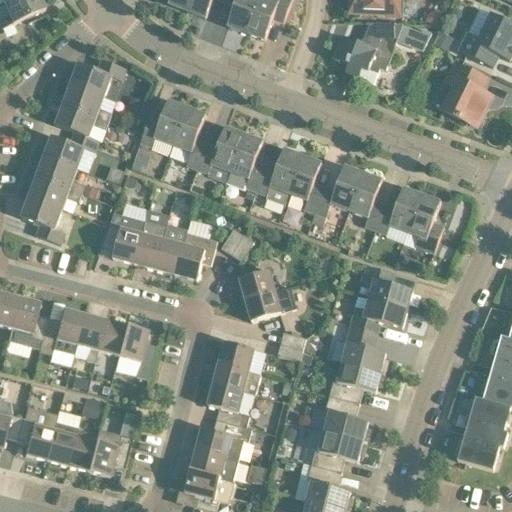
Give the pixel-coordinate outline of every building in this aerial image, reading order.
[(0,0),(0,2),(2,8),(20,0),(0,0)] [(0,35),(1,35),(0,34),(45,14),(38,0),(20,0),(2,8),(0,9),(0,35)] [(188,15),(193,0),(171,0),(169,8),(188,15)] [(225,5),(226,0),(193,0),(188,15),(206,22),(214,1),(225,5)] [(246,37),(260,0),(226,0),(225,5),(235,9),(228,30),(246,37)] [(264,0),(260,0),(246,37),(265,44),(273,24),(284,27),(294,1),(291,0),(272,0),(272,3),(264,0)] [(349,0),(349,16),(402,18),(402,6),(402,0),(349,0)] [(441,15),(436,15),(430,17),(427,20),(425,25),(439,31),(445,18),(441,15)] [(511,60),(511,27),(489,17),(477,41),(467,36),(458,55),(493,72),(499,60),(510,65),(511,60)] [(403,28),(386,27),(366,27),(366,29),(370,29),(370,40),(366,49),(343,41),(335,63),(348,69),(342,88),(344,88),(347,79),(356,82),(354,88),(384,99),(384,97),(373,93),(380,73),(386,75),(403,28)] [(432,36),(422,33),(421,36),(415,52),(423,55),(432,36)] [(435,50),(447,56),(453,44),(441,38),(435,50)] [(0,72),(4,78),(16,68),(9,58),(0,65),(0,72)] [(71,89),(104,101),(112,81),(122,85),(126,73),(102,64),(98,75),(79,68),(71,89)] [(488,83),(454,67),(445,86),(455,91),(443,115),(461,124),(462,121),(478,129),(493,100),(482,95),(488,83)] [(111,117),(100,113),(104,101),(71,89),(64,109),(108,126),(111,117)] [(141,114),(144,105),(130,100),(127,109),(141,114)] [(173,151),(187,112),(169,105),(161,126),(150,122),(141,148),(152,152),(155,144),(173,151)] [(105,133),(108,126),(64,109),(56,130),(75,137),(90,142),(90,141),(94,129),(105,133)] [(198,174),(207,149),(197,145),(206,119),(187,112),(173,151),(192,157),(187,170),(198,174)] [(230,177),(244,139),(226,132),(218,153),(207,149),(198,174),(209,179),(212,171),(230,177)] [(100,145),(90,141),(90,142),(75,137),(71,147),(52,140),(44,161),(78,173),(86,153),(96,157),(100,145)] [(257,196),(266,170),(256,167),(263,146),(244,139),(230,177),(248,184),(245,192),(257,196)] [(289,199),(303,161),(284,154),(277,174),(266,170),(257,196),(267,200),(271,192),(289,199)] [(145,177),(150,162),(138,157),(132,172),(145,177)] [(78,174),(78,173),(44,161),(37,181),(81,198),(86,188),(83,187),(74,184),(78,174)] [(315,218),(325,192),(314,188),(322,168),(303,161),(289,199),(307,205),(304,214),(315,218)] [(119,187),(124,175),(111,171),(107,183),(119,187)] [(350,215),(364,178),(345,171),(335,196),(325,192),(315,218),(312,226),(323,230),(331,209),(350,215)] [(376,235),(385,209),(375,205),(383,185),(364,178),(350,215),(368,222),(365,231),(376,235)] [(139,193),(142,184),(128,180),(125,189),(139,193)] [(78,206),(81,198),(37,181),(29,202),(63,214),(67,202),(78,206)] [(95,203),(99,193),(86,188),(83,198),(95,203)] [(396,213),(385,209),(376,235),(387,239),(390,231),(408,237),(422,199),(404,192),(396,213)] [(254,203),(256,197),(248,194),(246,200),(254,203)] [(441,206),(422,199),(408,237),(419,241),(416,251),(434,258),(444,231),(434,227),(441,206)] [(55,234),(63,214),(29,202),(21,223),(41,230),(37,240),(61,250),(65,238),(55,234)] [(183,213),(190,214),(193,205),(185,203),(183,213)] [(134,268),(145,226),(143,226),(126,221),(111,217),(102,252),(115,255),(113,263),(134,268)] [(192,238),(212,243),(216,229),(195,224),(192,238)] [(155,274),(163,243),(166,232),(145,226),(134,268),(155,274)] [(232,259),(244,240),(234,234),(221,253),(232,259)] [(185,248),(177,280),(198,285),(202,268),(211,270),(217,245),(209,243),(188,238),(185,249),(185,248)] [(244,240),(232,259),(242,266),(254,247),(244,240)] [(177,280),(185,248),(163,243),(155,274),(177,280)] [(425,278),(428,269),(424,268),(418,271),(417,275),(425,278)] [(368,303),(408,314),(413,295),(392,289),(395,278),(366,270),(361,289),(371,292),(368,303)] [(246,305),(276,296),(270,275),(240,284),(246,305)] [(290,292),(276,296),(246,305),(252,326),(296,314),(290,292)] [(0,330),(11,334),(19,303),(0,297),(0,330)] [(40,353),(48,323),(37,320),(40,308),(19,303),(11,334),(8,345),(40,353)] [(402,333),(408,314),(368,303),(366,313),(356,310),(349,332),(373,339),(377,340),(381,328),(402,333)] [(76,350),(84,320),(63,314),(60,326),(48,323),(40,353),(39,356),(50,359),(51,359),(52,355),(73,360),(76,350)] [(97,356),(105,325),(84,320),(76,350),(89,353),(86,365),(94,367),(97,355),(97,356)] [(118,361),(126,331),(105,325),(97,356),(118,361)] [(126,331),(118,361),(139,366),(135,381),(147,384),(156,351),(144,348),(147,336),(126,331)] [(374,353),(371,348),(373,339),(349,332),(346,344),(347,345),(342,366),(384,378),(388,366),(384,365),(386,356),(374,353)] [(281,348),(302,354),(306,343),(284,337),(281,348)] [(511,343),(510,343),(502,341),(497,356),(511,360),(511,343)] [(219,367),(249,375),(255,354),(225,346),(219,367)] [(299,366),(302,354),(281,348),(277,360),(299,366)] [(511,360),(497,356),(492,372),(511,377),(511,360)] [(310,368),(312,360),(303,357),(301,366),(310,368)] [(381,390),(384,378),(342,366),(337,385),(333,384),(329,400),(355,407),(358,397),(364,394),(376,397),(378,389),(381,390)] [(249,376),(249,375),(219,367),(213,389),(244,397),(244,396),(256,400),(262,379),(249,376)] [(511,377),(492,372),(488,388),(511,395),(511,377)] [(491,377),(482,375),(480,382),(488,385),(491,377)] [(84,393),(87,383),(75,380),(72,390),(84,393)] [(289,399),(292,389),(285,387),(282,397),(289,399)] [(511,412),(511,395),(488,388),(483,404),(511,412)] [(239,418),(239,417),(244,397),(213,389),(208,410),(220,413),(217,424),(246,432),(249,421),(239,418)] [(61,405),(66,406),(66,403),(78,406),(80,400),(63,396),(61,405)] [(353,417),(355,407),(329,400),(325,414),(329,415),(323,436),(367,447),(370,435),(366,434),(369,426),(356,422),(353,417)] [(100,422),(104,407),(85,402),(82,418),(100,422)] [(511,412),(483,404),(476,402),(471,418),(507,428),(511,412)] [(16,445),(23,422),(11,419),(8,407),(0,404),(0,453),(2,454),(5,442),(16,445)] [(58,419),(57,419),(27,411),(24,422),(23,422),(16,445),(27,448),(25,460),(46,465),(56,427),(58,419)] [(135,441),(139,418),(126,416),(122,438),(135,441)] [(504,436),(507,428),(471,418),(467,433),(506,445),(508,437),(504,436)] [(246,433),(246,432),(217,424),(213,436),(202,433),(196,454),(238,465),(244,444),(248,446),(251,434),(246,433)] [(75,439),(77,432),(56,427),(46,465),(67,471),(75,439)] [(504,452),(506,445),(467,433),(462,449),(498,460),(500,451),(504,452)] [(96,445),(88,476),(109,482),(112,470),(124,473),(132,443),(97,434),(95,444),(96,445)] [(363,459),(367,447),(323,436),(319,454),(316,453),(311,470),(337,476),(340,465),(346,463),(358,467),(360,458),(363,459)] [(95,444),(75,439),(67,471),(88,476),(96,445),(95,444)] [(494,475),(498,460),(462,449),(457,465),(493,475),(494,475)] [(232,486),(238,465),(196,454),(191,475),(221,483),(222,483),(232,486)] [(262,488),(266,473),(251,468),(247,483),(262,488)] [(334,486),(337,476),(311,470),(308,483),(311,484),(306,505),(331,511),(349,511),(352,504),(348,503),(351,495),(338,492),(334,486)] [(216,511),(219,504),(216,504),(221,483),(191,475),(185,497),(197,500),(194,511),(196,511),(216,511)]
